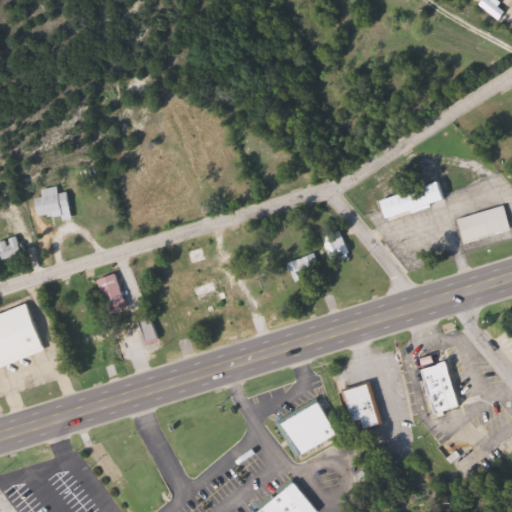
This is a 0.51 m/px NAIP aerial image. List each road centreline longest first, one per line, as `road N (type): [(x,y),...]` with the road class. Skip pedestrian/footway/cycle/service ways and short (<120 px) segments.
road 1 (residential): [(0,292),(231,224),(323,184),(511,67)]
road 2 (trunk): [(0,436),(511,279)]
road 3 (residential): [(323,184),(423,305)]
